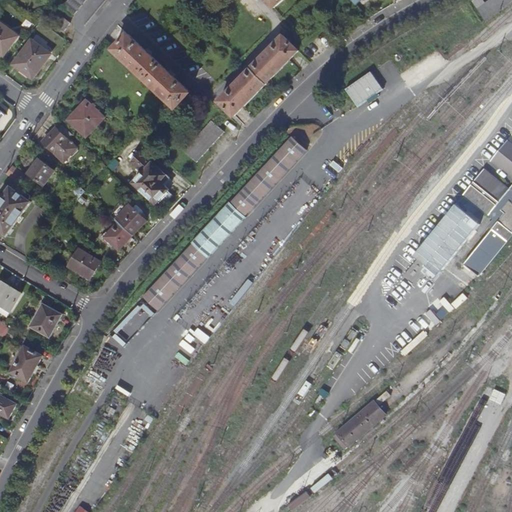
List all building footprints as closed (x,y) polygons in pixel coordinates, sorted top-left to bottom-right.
[(79,8),(69,0),(67,0),(61,7),(72,16),(79,8)] [(483,0),(471,0),(486,20),(511,0),(491,0),(486,4),(483,0)] [(69,24),(63,19),(57,26),(63,31),(69,24)] [(0,20),(0,51),(4,54),(19,35),(0,20)] [(165,99),(175,108),(189,94),(189,93),(171,75),(148,53),(128,33),(114,48),(113,49),(123,58),(124,57),(137,70),(136,71),(151,85),(152,84),(166,98),(165,99)] [(284,36),(268,52),(251,68),(237,82),(219,99),(234,115),(245,105),(244,104),(256,91),(258,92),(266,84),(275,75),(274,74),(288,61),(289,61),(299,51),(284,36)] [(20,67),(33,76),(41,66),(39,64),(48,52),(31,39),(13,64),(19,69),(20,67)] [(385,90),(372,73),(347,90),(359,107),(385,90)] [(79,112),(70,121),(85,136),(103,118),(86,100),(76,108),(79,112)] [(185,151),(197,163),(225,132),(213,121),(185,151)] [(54,127),(42,141),(63,161),(76,148),(54,127)] [(292,137),(230,203),(245,216),(307,150),(292,137)] [(493,160),(511,175),(511,143),(508,141),(493,160)] [(162,177),(137,152),(128,162),(140,173),(130,183),(153,204),(154,203),(157,206),(168,195),(164,192),(165,191),(156,183),(162,177)] [(39,158),(27,173),(43,185),(55,170),(39,158)] [(485,169),(464,195),(489,215),(510,189),(485,169)] [(29,201),(10,187),(1,199),(0,198),(0,234),(3,236),(29,201)] [(511,202),(511,187),(510,189),(489,215),(494,220),(488,226),(493,230),(500,222),(506,214),(502,210),(510,201),(511,202)] [(511,231),(511,202),(510,201),(502,210),(506,214),(500,222),(511,231)] [(457,202),(421,246),(433,256),(445,242),(446,243),(435,257),(446,267),(458,252),(456,251),(479,223),(468,213),(469,212),(457,202)] [(230,203),(192,244),(207,257),(245,216),(230,203)] [(116,222),(131,235),(144,221),(137,214),(141,212),(134,206),(131,209),(127,205),(114,219),(116,222)] [(131,235),(116,222),(102,237),(117,250),(131,235)] [(511,231),(500,222),(493,230),(508,243),(511,238),(511,231)] [(493,230),(464,264),(480,277),(508,243),(493,230)] [(192,244),(143,296),(158,310),(207,257),(192,244)] [(89,280),(99,263),(78,249),(64,271),(74,277),(77,273),(89,280)] [(20,293),(0,279),(0,305),(8,311),(20,293)] [(456,309),(468,298),(463,294),(452,304),(456,309)] [(440,302),(450,313),(455,309),(445,297),(440,302)] [(62,311),(42,299),(30,319),(49,332),(62,311)] [(440,302),(431,310),(441,321),(450,313),(440,302)] [(441,321),(431,310),(426,314),(436,325),(441,321)] [(0,319),(0,331),(5,336),(11,328),(0,319)] [(42,352),(26,343),(11,368),(27,377),(42,352)] [(0,409),(7,414),(15,401),(0,391),(0,409)] [(388,416),(374,400),(332,436),(344,451),(347,448),(348,449),(388,416)] [(332,468),(343,459),(335,450),(324,459),(332,468)]
